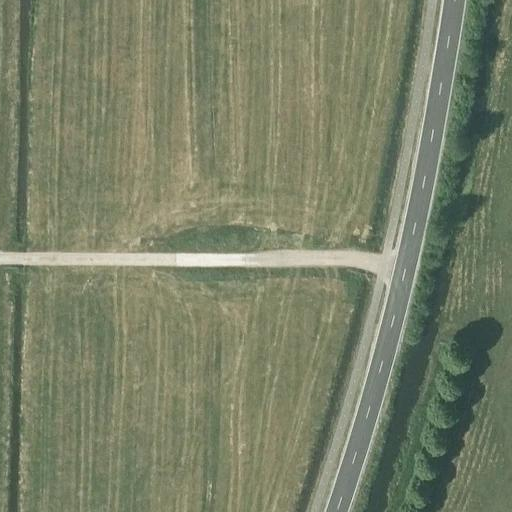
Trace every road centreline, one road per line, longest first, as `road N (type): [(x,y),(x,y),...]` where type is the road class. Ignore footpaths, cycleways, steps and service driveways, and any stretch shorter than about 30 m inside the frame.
road 1 (tertiary): [(336,511),(425,185),(455,0)]
road 2 (track): [(0,258),(340,258),(404,271)]
